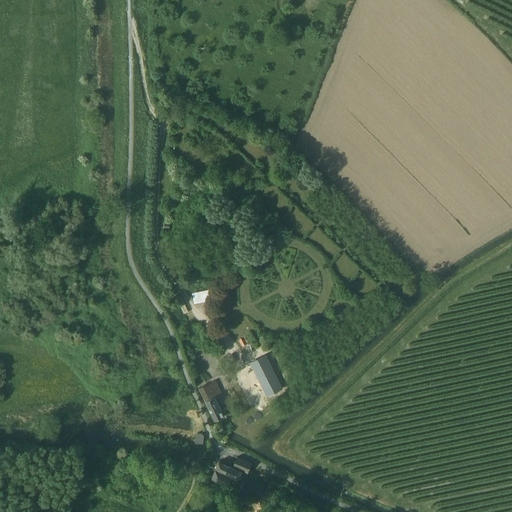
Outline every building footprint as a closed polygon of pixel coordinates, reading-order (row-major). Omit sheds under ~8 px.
[(193,302),(211,301),(210,290),(192,292),(193,302)] [(262,357),(248,364),(264,396),(278,389),(262,357)] [(215,380),(208,384),(198,389),(205,402),(214,420),(223,416),(214,397),(222,393),(215,380)] [(237,456),(232,467),(247,473),(252,463),(237,456)] [(218,462),(212,478),(228,485),(231,476),(238,479),(241,471),(218,462)]
